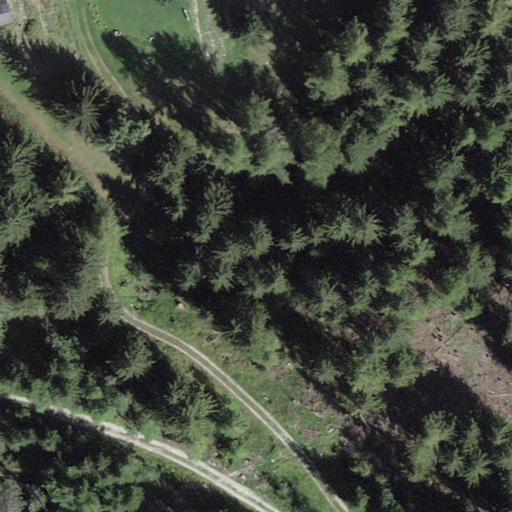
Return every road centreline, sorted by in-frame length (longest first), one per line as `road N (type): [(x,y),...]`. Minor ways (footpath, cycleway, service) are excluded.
road 1 (track): [(347,511),(274,424),(120,285),(105,254),(112,185),(105,86),(78,1)]
road 2 (track): [(0,393),(132,443),(247,511)]
